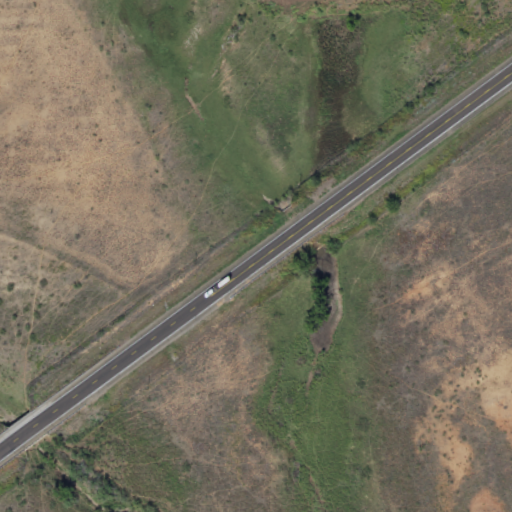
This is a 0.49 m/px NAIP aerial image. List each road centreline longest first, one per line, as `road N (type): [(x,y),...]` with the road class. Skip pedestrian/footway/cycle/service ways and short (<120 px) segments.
road 1 (primary): [(511,77),(0,457)]
road 2 (residential): [(229,289),(84,0)]
